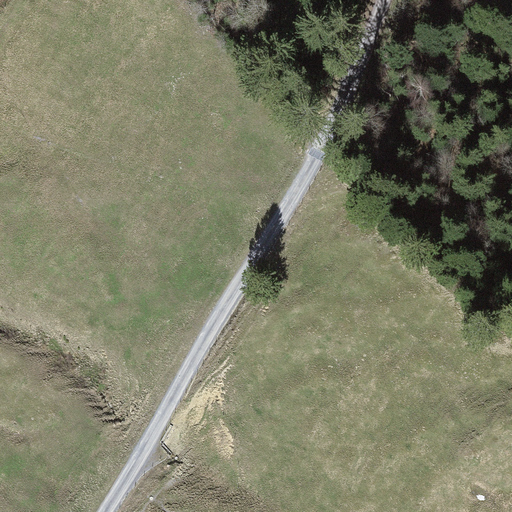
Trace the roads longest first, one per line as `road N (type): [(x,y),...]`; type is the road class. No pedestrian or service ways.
road 1 (track): [(107,511),(286,211),(381,0)]
road 2 (track): [(286,211),(321,207),(467,105),(511,87)]
